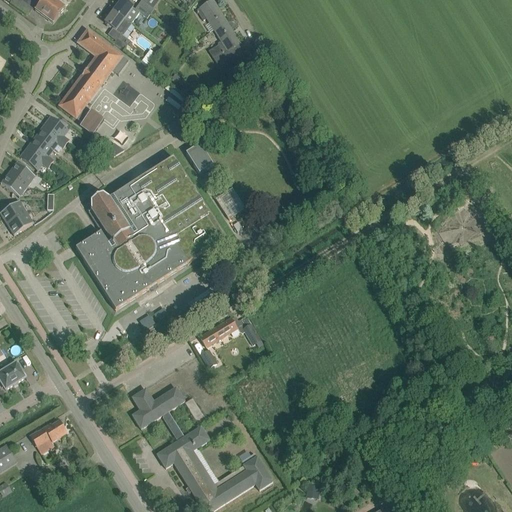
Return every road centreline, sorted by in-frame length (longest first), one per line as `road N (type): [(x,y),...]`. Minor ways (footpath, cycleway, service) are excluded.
road 1 (track): [(172,349),(511,128)]
road 2 (tertiary): [(139,511),(59,384)]
